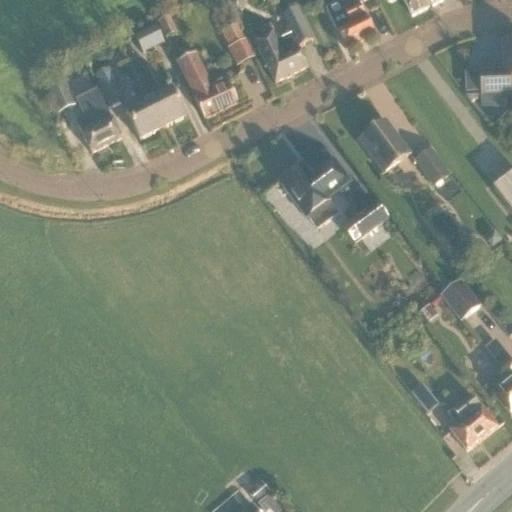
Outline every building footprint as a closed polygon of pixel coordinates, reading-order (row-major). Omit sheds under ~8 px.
[(359,6),(352,10),(346,0),(325,11),(331,21),(346,51),(375,37),(359,6)] [(388,0),(390,3),(396,0),(401,0),(412,19),(443,4),(440,0),(388,0)] [(291,36),(277,43),(272,33),(253,42),(275,86),(307,70),(298,50),(313,43),(297,11),(283,18),(291,36)] [(159,24),(166,40),(178,34),(170,18),(159,24)] [(254,59),(238,26),(222,34),(230,50),(228,50),(237,68),(254,59)] [(165,45),(156,28),(135,38),(143,56),(165,45)] [(481,73),(482,98),(511,96),(511,95),(511,80),(511,79),(511,43),(502,44),(503,66),(501,66),(502,73),(481,73)] [(196,56),(177,64),(204,120),(237,104),(225,79),(212,85),(197,55),(196,56)] [(95,78),(111,111),(126,103),(110,70),(95,78)] [(45,85),(59,116),(76,107),(62,77),(45,85)] [(148,102),(163,131),(186,119),(172,90),(148,102)] [(78,126),(93,156),(121,141),(99,99),(85,106),(92,119),(78,126)] [(163,131),(148,102),(125,113),(139,143),(163,131)] [(409,157),(385,124),(360,143),(384,176),(409,157)] [(415,163),(434,189),(451,176),(432,150),(415,163)] [(302,167),(280,184),(306,219),(329,203),(327,201),(349,184),(334,162),(311,179),(302,167)] [(511,176),(494,191),(511,214),(511,176)] [(389,221),(376,204),(342,229),(356,246),(389,221)] [(481,309),(462,283),(442,298),(461,324),(481,309)] [(420,315),(429,326),(438,318),(430,308),(420,315)] [(511,363),(509,361),(495,373),(507,387),(493,398),(511,419),(511,418),(511,363)] [(411,396),(429,417),(440,408),(423,386),(411,396)] [(450,433),(467,454),(497,430),(471,397),(453,411),(463,423),(450,433)] [(248,494),(257,505),(271,494),(261,483),(248,494)] [(270,496),(263,501),(271,511),(281,511),(282,511),(270,496)]
